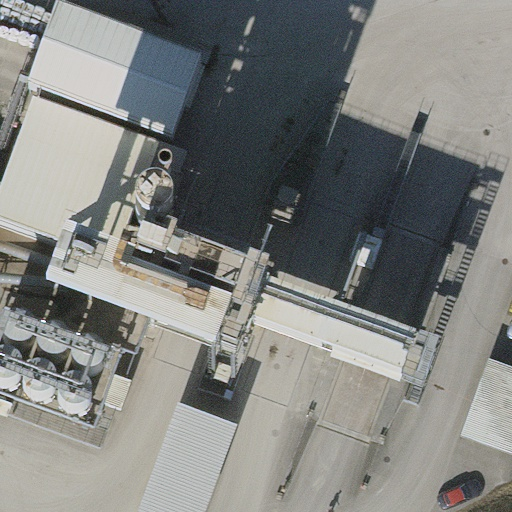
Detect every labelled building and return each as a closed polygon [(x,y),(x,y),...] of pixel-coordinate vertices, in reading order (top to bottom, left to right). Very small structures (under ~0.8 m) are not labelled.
[(417,393),(430,357),(388,342),(314,315),(204,275),(142,253),(194,109),(206,75),(67,25),(35,115),(40,117),(0,227),(0,242),(74,270),(49,336),(125,363),(167,379),(225,400),(249,333),(301,352),(375,378),(417,393)] [(0,405),(97,440),(125,363),(49,336),(16,324),(0,368),(0,405)] [(511,375),(498,372),(484,417),(511,425),(511,375)] [(210,511),(236,440),(190,423),(158,511),(210,511)] [(511,483),(511,478),(468,463),(460,487),(505,502),(511,483)]
